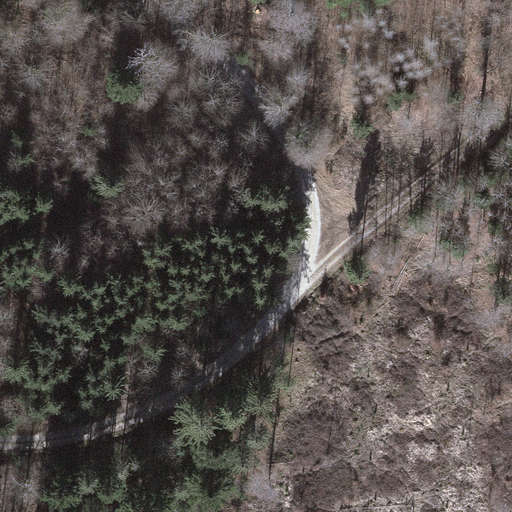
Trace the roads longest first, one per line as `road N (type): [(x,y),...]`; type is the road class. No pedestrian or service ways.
road 1 (track): [(0,435),(55,438),(134,414),(214,376),(350,236),(511,114)]
road 2 (track): [(350,236),(266,87),(162,0)]
